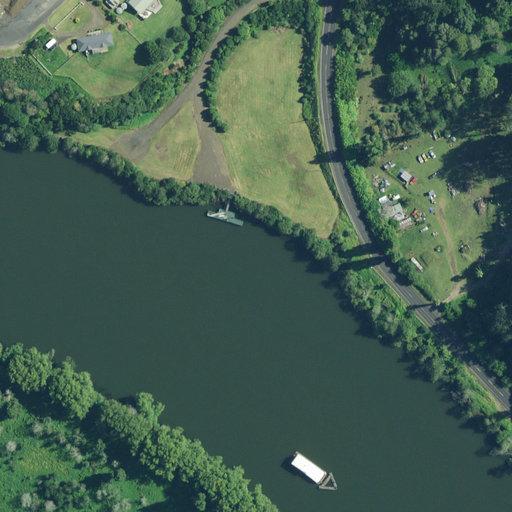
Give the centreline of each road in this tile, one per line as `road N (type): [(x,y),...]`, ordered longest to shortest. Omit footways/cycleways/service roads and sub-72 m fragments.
road 1 (secondary): [(511,405),(396,279),(362,229),(328,117),(332,0)]
road 2 (unknown): [(218,0),(328,117)]
